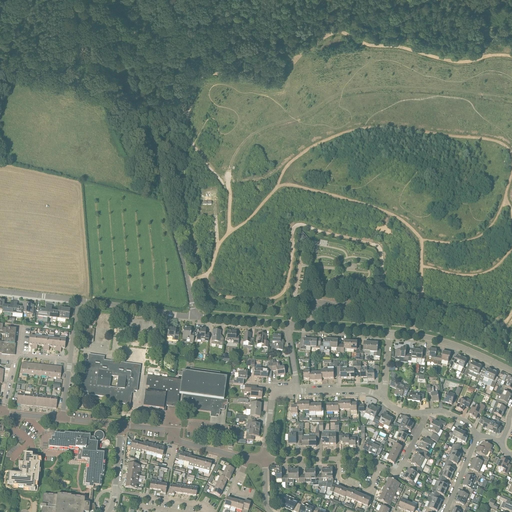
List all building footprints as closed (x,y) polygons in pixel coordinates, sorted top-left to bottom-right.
[(4,306),(4,301),(2,313),(12,314),(14,302),(11,301),(10,307),(4,306)] [(22,315),(23,314),(22,314),(23,308),(16,307),(17,302),(14,302),(12,314),(22,315)] [(22,314),(23,314),(33,315),(34,306),(29,305),(29,304),(23,304),(23,308),(22,314)] [(47,318),(49,306),(46,305),(45,311),(38,310),(37,317),(47,318)] [(58,318),(58,312),(52,311),(52,306),(49,306),(47,318),(57,319),(58,318)] [(61,319),(69,320),(70,310),(62,309),(62,307),(59,307),(58,312),(58,318),(61,319)] [(91,327),(89,326),(87,343),(89,344),(88,352),(122,357),(123,348),(125,349),(126,335),(127,330),(116,328),(117,320),(92,317),(91,327)] [(14,356),(15,346),(16,344),(14,344),(15,339),(16,329),(6,328),(2,328),(3,324),(0,324),(0,353),(2,353),(1,355),(10,355),(14,356)] [(174,327),(169,327),(168,332),(167,332),(167,337),(172,338),(172,341),(178,341),(179,334),(175,334),(176,329),(173,329),(174,327)] [(183,328),(182,340),(182,341),(182,342),(183,342),(185,343),(185,342),(186,342),(186,340),(190,340),(189,343),(193,343),(194,331),(194,333),(191,333),(191,329),(183,328)] [(206,330),(198,329),(197,334),(198,334),(197,338),(201,339),(201,341),(208,342),(209,334),(205,334),(206,330)] [(213,330),(211,345),(219,345),(219,346),(223,347),(224,339),(220,338),(221,331),(213,330)] [(238,345),(239,337),(234,337),(234,332),(227,332),(226,342),(233,342),(233,344),(238,345)] [(251,334),(244,333),(243,343),(248,343),(248,346),(253,346),(254,340),(250,340),(251,334)] [(258,334),(257,345),(262,345),(261,348),(268,348),(268,342),(265,342),(266,335),(265,335),(258,334)] [(280,336),(273,335),(272,343),(275,343),(274,350),(282,350),(283,342),(280,342),(280,336)] [(304,347),(311,348),(311,340),(304,339),(304,343),(300,342),(300,350),(304,351),(304,347)] [(320,348),(321,344),(321,339),(318,339),(318,341),(311,340),(311,348),(320,348)] [(324,348),(331,349),(331,340),(324,340),(324,344),(321,344),(320,348),(320,353),(323,353),(324,348)] [(337,353),(340,354),(341,345),(338,345),(338,341),(331,340),(331,349),(337,349),(337,353)] [(341,345),(340,354),(344,354),(344,349),(350,350),(351,342),(345,341),(344,345),(341,345)] [(350,350),(357,351),(356,361),(360,361),(360,352),(361,346),(357,346),(357,342),(351,342),(350,350)] [(370,352),(374,353),(374,357),(380,357),(381,350),(378,350),(378,344),(371,343),(370,352)] [(408,361),(409,355),(406,355),(407,349),(401,348),(401,351),(396,350),(395,360),(408,361)] [(412,359),(417,360),(418,351),(413,350),(412,355),(409,355),(408,361),(411,362),(412,359)] [(436,357),(437,350),(430,350),(429,358),(428,360),(428,363),(434,363),(434,365),(438,365),(439,358),(436,357)] [(418,351),(417,360),(422,361),(422,363),(425,363),(425,362),(428,363),(428,360),(429,358),(426,357),(423,357),(423,351),(418,351)] [(439,358),(438,365),(441,366),(442,361),(448,363),(449,359),(450,359),(451,354),(443,352),(442,357),(439,357),(439,358)] [(87,370),(86,376),(87,376),(87,377),(82,376),(80,391),(88,392),(87,395),(110,398),(111,395),(113,395),(113,397),(115,397),(114,403),(130,405),(132,393),(131,393),(131,391),(137,392),(139,376),(139,374),(134,373),(135,365),(120,363),(116,362),(115,365),(111,365),(111,361),(111,362),(104,361),(104,357),(89,355),(88,362),(86,362),(84,370),(87,370)] [(457,370),(462,358),(457,356),(456,359),(453,358),(451,363),(449,369),(452,370),(453,368),(457,370)] [(466,370),(464,369),(467,360),(462,358),(457,370),(461,372),(460,374),(464,375),(466,370)] [(272,364),(271,372),(276,371),(277,377),(284,376),(283,368),(279,368),(279,365),(276,365),(275,363),(275,360),(273,360),(272,364)] [(353,370),(347,370),(347,379),(355,379),(354,372),(357,371),(357,364),(357,361),(353,362),(353,370)] [(467,377),(468,375),(472,377),(477,365),(472,362),(470,367),(468,366),(466,370),(464,375),(467,377)] [(271,372),(272,364),(268,364),(268,367),(266,367),(265,368),(264,370),(261,370),(260,378),(267,379),(268,372),(271,372)] [(361,364),(357,364),(357,371),(360,371),(360,378),(367,378),(367,372),(367,370),(361,370),(361,364)] [(475,381),(479,382),(481,376),(479,375),(482,367),(477,365),(472,377),(476,379),(475,381)] [(367,378),(367,380),(375,380),(374,374),(378,374),(379,367),(374,366),(374,372),(367,372),(367,378)] [(340,379),(347,379),(347,370),(344,370),(344,367),(337,367),(337,375),(340,375),(340,379)] [(182,376),(181,380),(179,394),(182,395),(181,402),(186,403),(185,409),(211,413),(210,416),(216,417),(216,415),(219,415),(220,410),(224,410),(225,406),(227,406),(228,401),(223,400),(226,380),(226,378),(219,377),(220,373),(190,369),(186,369),(186,372),(182,372),(179,372),(179,376),(182,376)] [(487,383),(492,371),(487,369),(484,377),(481,376),(479,382),(482,384),(483,381),(487,383)] [(233,379),(233,381),(233,385),(243,386),(243,382),(242,382),(242,380),(246,381),(247,372),(242,371),(242,373),(238,372),(238,380),(233,379)] [(497,373),(492,371),(487,383),(491,385),(490,387),(494,389),(496,383),(494,382),(497,373)] [(159,409),(163,410),(164,406),(166,406),(173,379),(147,376),(146,386),(149,387),(149,392),(145,391),(143,407),(159,409)] [(173,379),(166,406),(177,408),(179,394),(181,380),(173,379)] [(410,387),(397,383),(397,381),(392,379),(390,386),(394,388),(397,389),(395,395),(399,397),(399,395),(406,398),(410,387)] [(511,390),(511,385),(505,382),(504,382),(505,382),(503,386),(503,385),(502,388),(501,388),(507,391),(508,389),(511,390)] [(256,387),(245,386),(244,392),(250,393),(250,398),(261,399),(262,391),(256,390),(256,387)] [(431,393),(431,395),(432,403),(439,402),(438,394),(434,394),(433,388),(431,388),(430,386),(426,387),(427,394),(431,393)] [(499,395),(510,400),(511,395),(506,393),(507,391),(501,388),(498,394),(499,395)] [(420,399),(424,400),(424,393),(420,393),(420,394),(414,394),(414,393),(414,392),(411,391),(410,392),(408,398),(408,400),(408,401),(408,400),(413,401),(412,402),(420,402),(420,399)] [(445,403),(452,405),(455,396),(447,394),(445,400),(446,401),(445,403)] [(508,404),(510,400),(499,395),(496,402),(501,404),(502,402),(508,404)] [(460,401),(456,408),(463,411),(465,406),(469,407),(472,402),(464,398),(463,402),(460,401)] [(501,404),(496,402),(493,408),(504,413),(506,408),(500,406),(501,404)] [(482,416),(486,407),(479,405),(478,408),(477,407),(477,408),(473,406),(469,415),(473,417),(472,418),(476,419),(479,413),(482,414),(481,416),(482,416)] [(374,408),(369,406),(365,414),(370,417),(374,408)] [(374,408),(370,417),(375,419),(373,423),(376,424),(379,418),(376,417),(379,410),(374,408)] [(504,413),(493,408),(490,415),(493,416),(495,417),(496,415),(502,418),(504,413)] [(381,420),(379,418),(376,424),(378,426),(379,423),(384,426),(389,417),(384,415),(381,420)] [(391,432),(394,426),(391,425),(393,420),(389,417),(384,426),(389,428),(388,430),(391,432)] [(404,417),(402,420),(405,421),(402,427),(400,426),(398,429),(407,433),(407,431),(410,432),(414,425),(408,422),(409,419),(404,417)] [(482,428),(487,431),(488,427),(490,423),(486,421),(486,419),(483,418),(480,424),(484,426),(482,428)] [(255,424),(255,421),(247,420),(247,430),(259,431),(260,425),(255,424)] [(445,427),(446,424),(440,421),(438,423),(434,421),(431,426),(440,430),(442,425),(445,427)] [(440,430),(431,426),(430,425),(428,430),(434,433),(432,437),(438,440),(443,432),(440,430)] [(502,428),(495,425),(491,432),(496,435),(496,433),(499,435),(502,428)] [(303,429),(299,429),(299,430),(299,440),(299,441),(302,441),(302,447),(309,447),(309,438),(303,438),(303,429)] [(405,435),(407,433),(398,429),(397,432),(399,434),(397,439),(405,443),(408,437),(405,435)] [(451,439),(456,441),(457,439),(461,431),(456,429),(454,433),(451,431),(449,436),(448,438),(451,439)] [(246,440),(253,441),(254,437),(258,437),(259,431),(247,430),(246,434),(246,440)] [(296,440),(299,440),(299,430),(292,430),(292,435),(289,435),(289,445),(296,445),(296,440)] [(309,438),(309,447),(316,447),(316,439),(319,439),(319,432),(319,431),(316,431),(316,438),(309,438)] [(457,439),(465,443),(468,438),(464,436),(466,434),(461,431),(457,439)] [(94,436),(94,437),(69,435),(69,436),(54,435),(54,436),(52,436),(51,440),(54,440),(54,442),(49,442),(48,448),(69,450),(69,449),(78,450),(78,460),(85,461),(85,460),(89,460),(88,470),(87,470),(86,476),(87,476),(86,488),(90,489),(90,496),(92,496),(93,492),(93,490),(97,490),(98,487),(99,487),(100,477),(102,477),(103,462),(102,462),(103,454),(97,453),(98,450),(97,450),(98,442),(99,442),(100,442),(101,441),(102,441),(102,440),(103,440),(103,439),(104,438),(104,437),(104,436),(104,435),(103,434),(103,433),(102,433),(101,432),(100,432),(99,432),(98,432),(97,432),(96,433),(95,433),(95,434),(94,434),(94,435),(94,436)] [(343,445),(349,445),(349,437),(343,437),(343,434),(339,434),(339,441),(343,441),(343,445)] [(349,437),(349,445),(349,447),(353,447),(353,448),(356,448),(356,444),(359,444),(359,438),(358,438),(358,435),(353,435),(353,437),(349,437)] [(422,444),(431,448),(433,443),(425,439),(422,444)] [(368,440),(363,450),(369,453),(373,445),(369,443),(371,441),(368,440)] [(373,445),(369,453),(375,457),(378,452),(380,453),(382,449),(384,446),(375,442),(373,445)] [(423,455),(430,458),(429,458),(430,456),(428,454),(428,453),(429,453),(431,448),(422,444),(421,443),(419,448),(423,450),(422,452),(424,452),(423,455)] [(488,452),(492,454),(493,451),(491,450),(492,447),(483,443),(481,449),(488,452)] [(400,453),(402,448),(395,444),(392,450),(400,453)] [(459,454),(460,451),(452,448),(451,451),(450,451),(448,456),(459,460),(461,455),(459,454)] [(481,456),(480,458),(488,462),(490,459),(486,457),(488,452),(481,449),(479,448),(476,453),(481,456)] [(400,453),(392,450),(390,455),(397,459),(400,453)] [(177,453),(175,459),(178,460),(178,461),(184,462),(186,454),(180,452),(180,454),(177,453)] [(19,474),(17,474),(8,473),(8,478),(7,485),(13,485),(13,487),(23,488),(23,490),(35,491),(35,483),(38,483),(38,481),(40,459),(40,455),(32,454),(24,454),(23,455),(23,462),(19,462),(19,461),(19,474)] [(390,455),(387,461),(394,464),(397,459),(390,455)] [(416,455),(413,459),(422,464),(425,459),(427,461),(428,461),(430,458),(423,455),(421,458),(416,455)] [(459,460),(448,456),(445,463),(452,466),(453,463),(457,465),(459,460)] [(474,459),(472,465),(482,469),(483,465),(486,467),(488,462),(480,458),(479,461),(474,459)] [(422,464),(413,459),(411,464),(417,467),(416,470),(421,473),(423,470),(420,468),(422,464)] [(498,467),(504,470),(503,472),(503,473),(508,475),(511,466),(508,465),(509,463),(502,459),(501,461),(498,459),(496,465),(499,466),(498,467)] [(206,462),(201,460),(199,469),(198,472),(204,473),(204,470),(206,462)] [(451,469),(452,466),(445,463),(442,471),(441,471),(453,476),(455,471),(451,469)] [(139,479),(145,480),(145,477),(139,476),(140,467),(145,468),(145,466),(141,465),(141,466),(129,464),(128,467),(127,467),(126,473),(127,473),(127,479),(125,479),(124,485),(125,485),(125,488),(137,490),(142,491),(142,489),(137,488),(139,479)] [(474,474),(473,475),(481,478),(483,473),(480,472),(482,469),(472,465),(469,470),(475,472),(474,474)] [(234,470),(226,467),(224,472),(231,476),(234,470)] [(282,476),(282,468),(279,468),(279,471),(276,471),(277,480),(282,480),(282,483),(285,483),(285,476),(282,476)] [(420,475),(421,473),(416,470),(414,472),(408,469),(406,474),(415,478),(417,474),(420,475)] [(299,470),(293,471),(294,480),(299,480),(299,483),(302,483),(302,476),(299,476),(299,470)] [(302,476),(302,483),(305,483),(305,480),(311,480),(310,470),(305,470),(305,476),(302,476)] [(310,470),(311,480),(311,486),(319,486),(319,485),(319,482),(319,476),(316,476),(316,470),(310,470)] [(327,470),(326,470),(322,470),(322,476),(319,476),(319,482),(319,485),(322,485),(322,487),(326,487),(327,483),(327,480),(327,470)] [(288,480),(294,480),(293,471),(288,471),(288,476),(285,476),(285,483),(288,483),(288,480)] [(450,481),(453,476),(441,471),(439,476),(440,476),(439,479),(445,482),(447,479),(450,481)] [(229,481),(231,476),(224,472),(222,478),(221,478),(227,480),(229,481)] [(414,487),(415,484),(418,480),(415,478),(406,474),(404,479),(410,482),(408,484),(414,487)] [(467,476),(465,481),(473,485),(476,486),(477,484),(479,483),(480,479),(481,479),(481,478),(473,475),(472,474),(470,478),(467,476)] [(224,486),(227,480),(221,478),(222,478),(220,477),(217,483),(224,486)] [(387,485),(402,492),(402,490),(398,488),(400,484),(388,478),(386,481),(388,482),(387,485)] [(445,482),(439,479),(438,482),(436,481),(434,486),(438,488),(446,491),(448,486),(444,485),(445,482)] [(473,485),(465,481),(463,486),(468,489),(467,492),(472,494),(475,489),(472,488),(473,485)] [(217,483),(215,488),(222,491),(224,486),(217,483)] [(401,493),(402,492),(387,485),(385,487),(384,487),(383,490),(395,495),(397,491),(401,493)] [(343,489),(337,486),(334,494),(340,496),(343,489)] [(444,496),(446,491),(438,488),(434,486),(432,491),(431,494),(432,495),(438,497),(439,494),(444,496)] [(220,497),(222,491),(215,488),(212,494),(220,497)] [(343,489),(340,496),(345,499),(346,497),(349,490),(348,491),(343,489)] [(346,497),(351,500),(354,492),(349,490),(346,497)] [(382,496),(397,503),(397,501),(393,499),(395,495),(383,490),(381,492),(383,493),(382,496)] [(351,500),(357,502),(360,495),(354,492),(351,500)] [(472,494),(467,492),(465,496),(460,493),(458,498),(470,503),(471,499),(470,499),(472,494)] [(92,504),(92,496),(90,496),(89,504),(84,503),(85,498),(80,498),(80,499),(75,499),(75,498),(71,497),(71,496),(67,496),(67,497),(61,497),(61,495),(57,495),(57,496),(53,495),(53,497),(47,496),(48,495),(43,495),(42,505),(41,505),(40,506),(40,507),(40,508),(41,508),(42,508),(41,511),(90,511),(95,510),(95,511),(96,511),(95,508),(94,506),(94,505),(94,504),(92,504)] [(360,495),(357,502),(362,504),(366,497),(360,495)] [(438,497),(432,495),(431,498),(433,499),(432,504),(439,507),(442,502),(437,500),(438,497)] [(292,500),(284,496),(280,503),(286,506),(285,508),(288,509),(292,500)] [(293,511),(294,511),(296,511),(300,504),(297,503),(297,502),(294,501),(295,497),(293,496),(292,500),(288,509),(293,511)] [(396,504),(397,503),(382,496),(380,498),(379,498),(378,501),(390,506),(392,502),(396,504)] [(368,507),(371,499),(366,497),(362,504),(368,507)] [(510,511),(511,511),(511,504),(510,503),(511,501),(501,497),(500,501),(504,503),(501,508),(510,511)] [(224,506),(230,508),(232,500),(227,498),(224,506)] [(403,498),(402,500),(401,500),(398,508),(403,511),(407,502),(408,500),(403,498)] [(468,508),(470,503),(458,498),(456,503),(461,505),(460,508),(465,511),(466,508),(468,508)] [(236,509),(238,502),(232,500),(230,508),(236,509)] [(488,506),(488,507),(497,510),(498,507),(494,505),(495,502),(491,500),(488,506)] [(250,503),(244,501),(244,503),(242,509),(248,511),(250,503)] [(242,509),(244,503),(238,502),(236,509),(242,511),(242,509)] [(408,511),(412,505),(407,502),(403,511),(406,511),(408,511)] [(437,511),(439,507),(432,504),(427,502),(429,503),(427,508),(425,507),(424,510),(426,511),(429,511),(432,511),(433,510),(437,511)]
